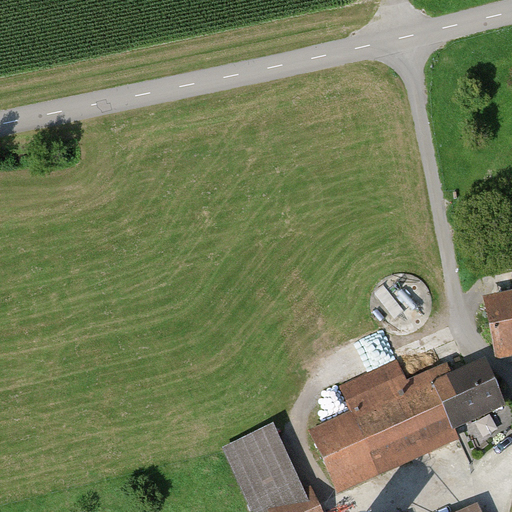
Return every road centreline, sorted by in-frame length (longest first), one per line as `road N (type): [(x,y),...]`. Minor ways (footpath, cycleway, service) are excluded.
road 1 (tertiary): [(511,11),(0,124)]
road 2 (track): [(395,0),(464,329),(511,382)]
